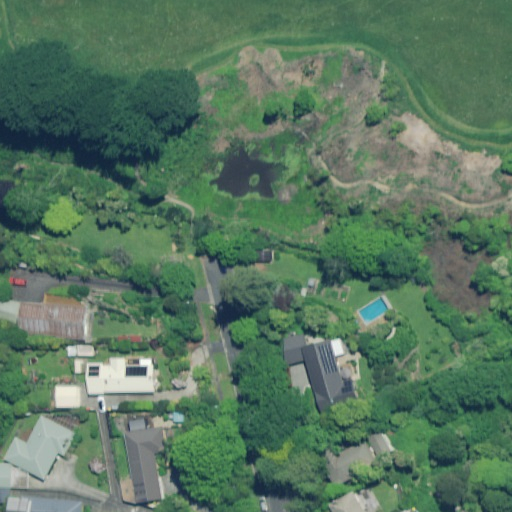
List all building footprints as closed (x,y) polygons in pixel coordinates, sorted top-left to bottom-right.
[(268,260),(266,249),(255,251),(258,262),(268,260)] [(23,302),(0,300),(0,322),(22,324),(21,335),(89,340),(92,308),(23,302)] [(293,365),(313,361),(325,418),(355,412),(340,341),(312,347),(309,335),(288,340),(293,365)] [(96,357),(96,347),(81,347),(81,357),(96,357)] [(88,365),(89,396),(107,395),(106,394),(158,392),(157,360),(145,360),(145,367),(129,367),(129,359),(114,359),(114,365),(88,365)] [(78,386),(57,387),(57,409),(78,409),(78,386)] [(6,459),(29,472),(46,481),(60,453),(67,457),(78,435),(43,417),(29,444),(20,440),(6,459)] [(169,453),(165,428),(125,434),(132,480),(135,504),(163,501),(156,455),(169,453)] [(373,439),(374,442),(329,460),(339,486),(385,468),(382,461),(399,454),(390,432),(373,439)] [(29,472),(6,459),(3,463),(0,463),(0,503),(11,504),(11,488),(28,489),(29,472)] [(367,511),(358,492),(332,505),(335,511),(367,511)] [(81,511),(82,502),(16,498),(14,511),(81,511)]
